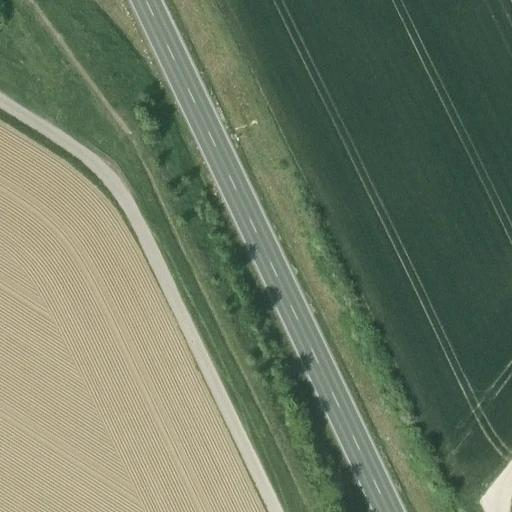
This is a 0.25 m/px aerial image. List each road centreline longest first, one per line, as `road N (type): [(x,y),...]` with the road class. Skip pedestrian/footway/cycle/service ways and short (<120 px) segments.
road 1 (secondary): [(383,511),(143,0)]
road 2 (track): [(0,100),(108,173),(274,511)]
